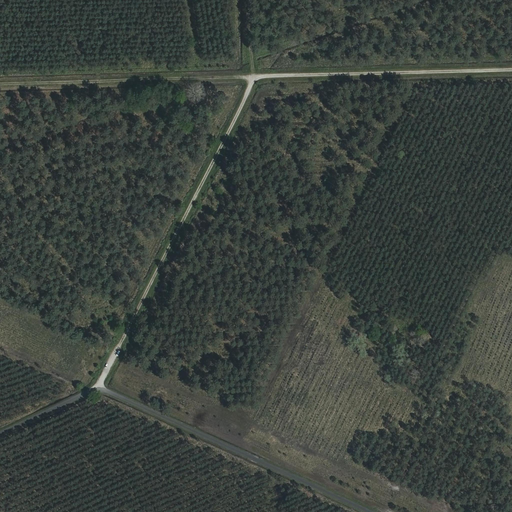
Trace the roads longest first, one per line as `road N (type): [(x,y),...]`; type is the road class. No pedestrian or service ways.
road 1 (track): [(0,83),(511,70)]
road 2 (unclassified): [(373,511),(100,390),(0,434)]
road 3 (track): [(100,390),(258,75)]
